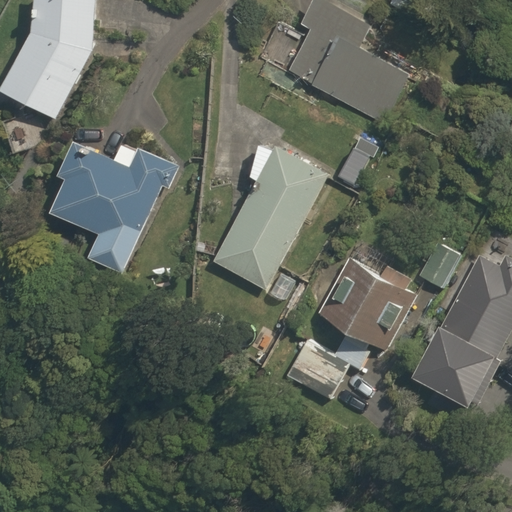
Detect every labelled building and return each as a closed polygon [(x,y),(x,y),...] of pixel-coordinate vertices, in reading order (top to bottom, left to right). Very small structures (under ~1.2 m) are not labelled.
[(58,118),(59,118),(95,51),(100,0),(39,0),(37,29),(5,88),(58,117),(58,118)] [(292,69),(386,123),(414,73),(365,45),(377,24),(334,0),(317,0),(305,22),(315,28),(292,69)] [(120,159),(80,140),(64,174),(72,178),(56,211),(103,232),(92,257),(125,272),(166,184),(172,187),(183,164),(143,146),(141,151),(127,144),(120,159)] [(278,150),(266,143),(255,175),(263,179),(218,260),(269,289),(332,173),(281,145),(278,150)] [(421,274),(446,287),(463,255),(439,241),(421,274)] [(418,374),(476,405),(511,336),(511,255),(507,253),(502,264),(481,253),(418,374)] [(384,275),(352,257),(322,311),(351,327),(337,354),(310,339),(294,369),(319,382),(317,388),(334,397),(353,363),(363,369),(373,351),(367,347),(372,338),(389,348),(401,327),(405,329),(415,312),(411,310),(420,294),(409,288),(414,279),(389,265),(384,275)] [(459,420),(466,406),(442,394),(435,408),(459,420)]
